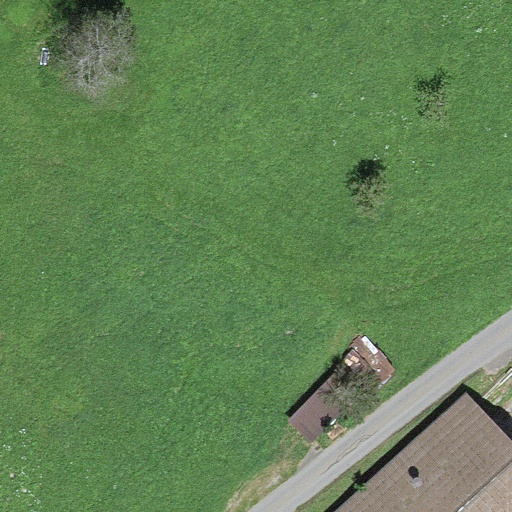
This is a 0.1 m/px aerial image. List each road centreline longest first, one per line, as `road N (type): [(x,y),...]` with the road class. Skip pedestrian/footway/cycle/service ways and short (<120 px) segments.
road 1 (unclassified): [(511,322),(263,511)]
road 2 (track): [(284,493),(233,471),(60,449),(0,420)]
